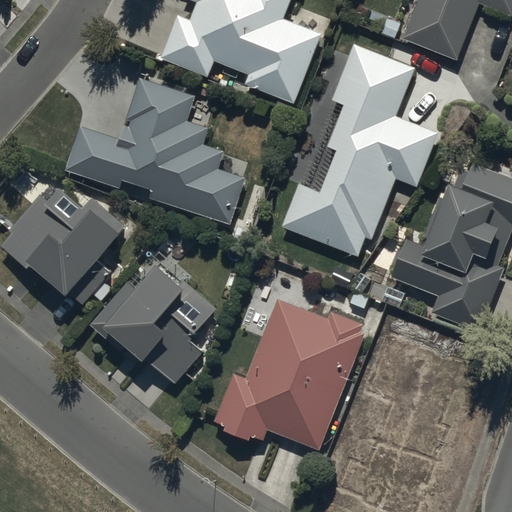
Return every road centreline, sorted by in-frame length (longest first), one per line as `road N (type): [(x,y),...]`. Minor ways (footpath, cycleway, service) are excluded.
road 1 (residential): [(191,511),(0,356)]
road 2 (residential): [(0,108),(82,0)]
